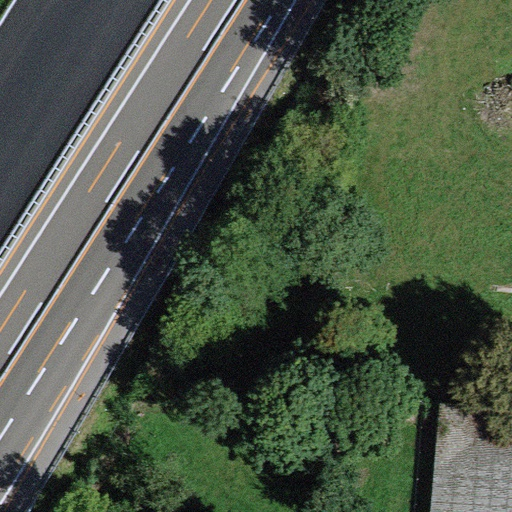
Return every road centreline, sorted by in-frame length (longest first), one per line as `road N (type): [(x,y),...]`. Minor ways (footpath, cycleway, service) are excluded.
road 1 (motorway): [(0,368),(236,0)]
road 2 (motorway): [(109,0),(0,171)]
